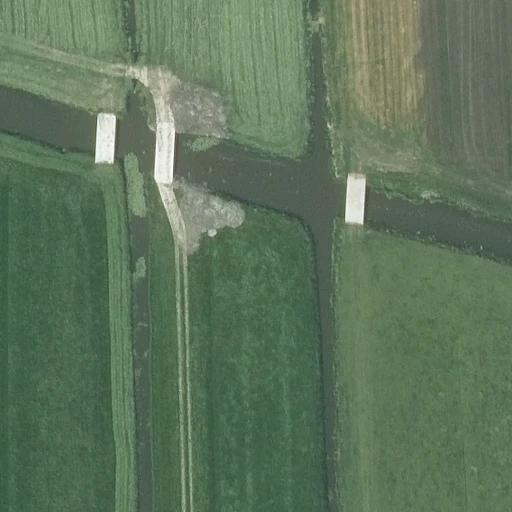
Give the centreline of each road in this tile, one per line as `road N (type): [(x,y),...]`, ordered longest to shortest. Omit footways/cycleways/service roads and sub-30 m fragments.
road 1 (track): [(189,511),(180,240),(162,180),(165,127),(151,84),(150,0)]
road 2 (track): [(353,169),(511,197)]
road 3 (track): [(0,41),(151,84)]
